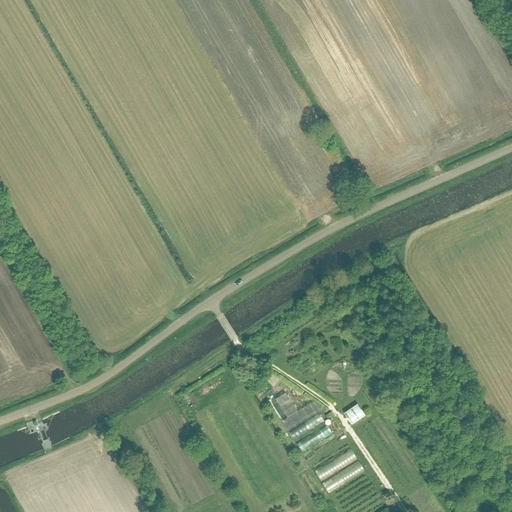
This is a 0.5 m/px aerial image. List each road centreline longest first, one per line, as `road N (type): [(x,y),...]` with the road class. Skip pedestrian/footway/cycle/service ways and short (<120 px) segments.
road 1 (unclassified): [(0,421),(97,382),(211,300),(333,228),(511,148)]
road 2 (track): [(236,342),(336,415),(403,511)]
